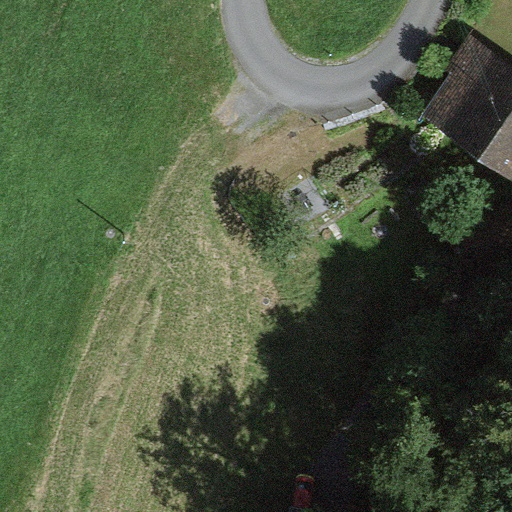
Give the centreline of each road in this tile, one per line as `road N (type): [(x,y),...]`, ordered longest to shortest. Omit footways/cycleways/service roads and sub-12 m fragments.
road 1 (residential): [(511,263),(459,302),(358,429),(341,459),(330,511)]
road 2 (unclassified): [(241,0),(241,21),(264,59),(322,86),(348,84),(392,61),(429,0)]
